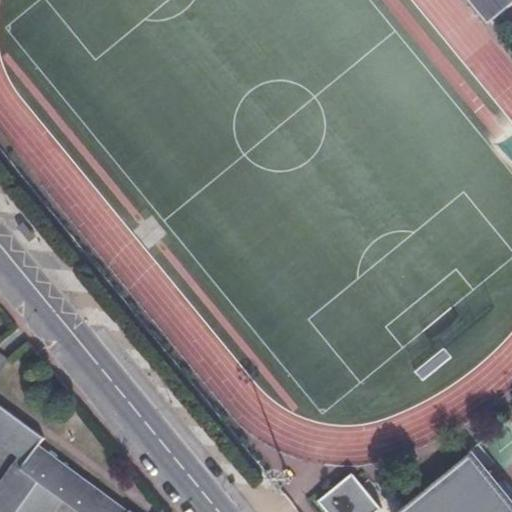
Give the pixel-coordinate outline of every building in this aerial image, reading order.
[(511,0),(473,0),(491,20),(511,2),(511,0)] [(0,406),(0,411),(44,444),(47,440),(0,406)] [(44,444),(0,411),(0,445),(27,465),(21,473),(14,468),(0,486),(0,511),(59,511),(65,504),(23,474),(42,447),(44,444)] [(131,511),(42,447),(23,474),(65,504),(75,511),(131,511)] [(511,511),(511,499),(484,465),(482,467),(471,453),(398,511),(511,511)] [(319,500),(328,511),(375,511),(381,507),(352,472),(319,500)]
